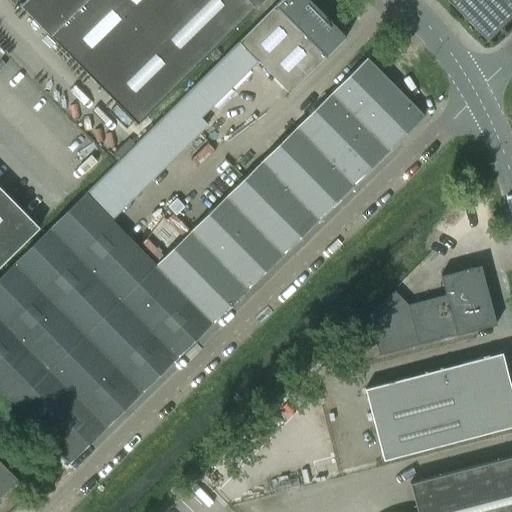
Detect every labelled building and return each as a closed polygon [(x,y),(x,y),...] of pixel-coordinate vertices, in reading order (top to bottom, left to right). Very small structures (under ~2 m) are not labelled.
[(23,0),(18,5),(137,125),(263,0),(23,0)] [(280,0),(238,42),(254,58),(289,93),(346,37),(309,0),(280,0)] [(511,0),(447,0),(452,4),(451,4),(467,20),(467,19),(471,24),(487,40),(511,14),(511,0)] [(0,276),(0,390),(14,405),(70,462),(423,115),(366,58),(155,265),(100,209),(84,193),(0,276)] [(162,117),(123,155),(149,182),(188,144),(162,117)] [(0,264),(38,228),(0,188),(0,264)] [(371,325),(378,355),(496,324),(488,295),(480,265),(440,275),(445,295),(407,305),(394,290),(368,315),(371,325)] [(481,358),(479,359),(364,389),(383,460),(511,426),(511,393),(502,354),(481,359),(481,358)] [(511,511),(511,456),(409,483),(416,511),(511,511)] [(0,497),(18,481),(0,462),(0,497)]
